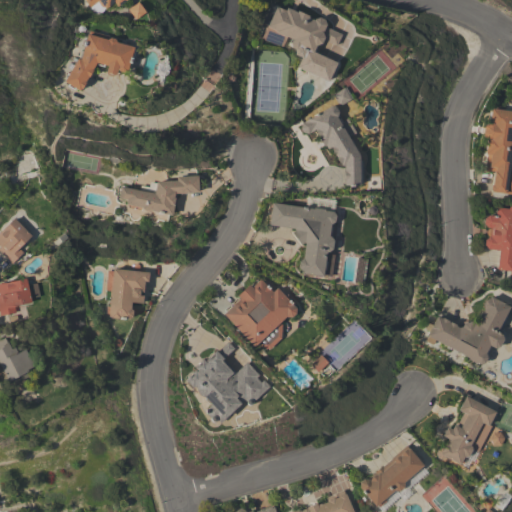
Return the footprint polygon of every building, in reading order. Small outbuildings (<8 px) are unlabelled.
[(125,0),(116,6),(114,2),(105,9),(104,7),(96,13),(87,1),(86,2),(84,0),(125,0)] [(281,47),(268,42),(261,39),(276,7),(285,11),(286,7),(296,12),(297,10),(308,16),(307,18),(313,20),(314,19),(319,17),(323,19),(326,24),(325,27),(341,34),(336,45),(322,39),(321,43),(316,45),(313,52),(336,63),(330,76),(310,67),(308,71),(297,66),(304,51),(305,52),(306,50),(300,47),(299,48),(296,49),(292,47),(291,44),(293,39),(286,36),(281,47)] [(91,69),(92,70),(88,76),(87,76),(84,82),(85,82),(81,89),(80,88),(79,90),(74,88),(73,89),(67,86),(68,84),(63,81),(77,58),(80,59),(87,34),(107,39),(110,38),(114,39),(116,42),(133,47),(132,50),(134,50),(132,57),(130,57),(127,71),(125,70),(122,72),(118,70),(117,67),(115,74),(106,72),(107,66),(104,65),(103,67),(96,65),(97,63),(96,62),(91,69)] [(337,105),(350,99),(344,88),(332,94),(337,105)] [(358,160),(362,160),(362,183),(359,183),(359,185),(344,185),(344,180),(343,180),(343,171),(344,171),(344,166),(343,165),(341,166),(330,147),(327,149),(325,145),(323,146),(319,138),(314,129),(308,133),(303,132),(300,128),(301,123),(330,106),(334,106),(338,112),(337,115),(338,115),(343,122),(340,124),(349,140),(351,138),(355,144),(353,146),(358,155),(358,160)] [(483,125),(489,123),(489,119),(488,119),(489,112),(490,112),(490,109),(511,111),(511,144),(511,155),(511,165),(509,164),(508,173),(511,173),(511,194),(491,191),(491,190),(490,190),(490,185),(491,185),(493,171),(484,170),(486,154),(484,154),(486,139),(482,135),(483,125)] [(176,180),(175,176),(197,175),(198,192),(175,193),(171,215),(150,211),(149,212),(143,211),(143,209),(142,209),(142,208),(141,207),(140,210),(126,207),(126,204),(125,204),(125,199),(117,198),(120,187),(139,191),(139,188),(143,189),(144,186),(147,187),(147,184),(150,185),(150,182),(156,183),(156,181),(176,180)] [(334,221),(330,224),(330,226),(332,226),(331,235),(328,235),(328,236),(329,236),(332,240),(331,249),(327,252),(326,251),(324,261),(327,261),(325,270),(323,270),(322,276),(300,273),(300,271),(297,266),(298,262),(302,258),(304,243),(303,242),(300,244),(291,232),(294,230),(293,228),(268,225),(271,203),(313,209),(313,207),(324,209),(324,210),(332,212),(335,215),(334,221)] [(511,205),(511,263),(511,271),(496,269),(499,250),(487,248),(483,245),(484,240),(488,236),(486,235),(485,232),(486,229),(490,227),(486,227),(483,223),(483,218),(487,215),(494,216),(495,207),(507,209),(507,207),(511,205)] [(0,252),(0,231),(13,218),(31,236),(18,248),(22,252),(11,263),(0,252)] [(131,316),(129,318),(129,319),(107,317),(107,315),(105,315),(106,306),(109,307),(109,304),(108,304),(108,300),(109,300),(110,296),(109,296),(109,291),(110,291),(111,288),(110,288),(110,282),(111,282),(111,278),(111,272),(112,272),(112,269),(148,272),(147,281),(144,281),(143,292),(139,291),(139,295),(142,295),(142,303),(130,302),(130,308),(132,311),(131,316)] [(0,283),(26,278),(27,286),(32,285),(35,296),(30,297),(31,302),(13,306),(15,312),(0,315),(0,283)] [(291,317),(285,317),(279,322),(281,324),(280,338),(270,348),(257,348),(255,345),(253,347),(222,314),(225,311),(223,310),(229,305),(230,306),(232,304),(231,303),(236,298),(238,299),(239,298),(236,296),(248,285),(250,287),(252,286),(250,285),(255,280),(257,281),(259,279),(272,292),(276,288),(295,308),(295,313),(291,317)] [(498,347),(494,348),(491,346),(487,354),(484,353),(486,358),(483,363),(479,364),(476,362),(475,363),(467,359),(468,358),(435,340),(433,343),(431,344),(426,341),(426,340),(427,336),(426,335),(436,316),(441,318),(441,317),(448,321),(447,322),(449,323),(449,322),(455,325),(455,326),(458,328),(461,327),(462,324),(470,321),(472,323),(476,323),(478,319),(477,316),(479,312),(482,311),(483,309),(482,309),(483,307),(482,304),(484,300),(487,299),(488,297),(489,298),(490,296),(509,307),(504,315),(507,316),(501,329),(498,327),(496,332),(501,335),(502,339),(498,347)] [(0,340),(4,338),(6,343),(7,342),(11,349),(14,347),(17,353),(24,349),(34,368),(21,374),(23,378),(11,384),(9,380),(8,381),(1,368),(0,368),(0,340)] [(213,352),(215,350),(216,351),(227,340),(234,347),(224,357),(237,371),(247,361),(259,373),(255,377),(260,382),(263,379),(269,385),(253,401),(251,399),(252,400),(252,402),(252,403),(251,404),(249,404),(248,404),(247,403),(246,402),(246,401),(246,400),(244,398),(239,403),(240,404),(224,419),(223,418),(219,422),(216,419),(216,420),(215,420),(214,421),(212,421),(211,421),(211,420),(210,419),(210,418),(210,417),(206,412),(207,411),(205,409),(210,404),(203,397),(202,397),(200,396),(199,395),(198,394),(197,393),(196,392),(196,390),(196,389),(193,386),(191,388),(184,380),(186,377),(186,376),(187,374),(188,373),(189,372),(190,371),(191,370),(193,370),(194,370),(195,369),(193,367),(196,364),(197,364),(198,363),(198,362),(202,358),(204,361),(207,357),(208,355),(208,354),(209,353),(210,352),(211,352),(213,351),(213,352)] [(317,372),(310,365),(320,355),(327,362),(317,372)] [(467,456),(466,456),(462,464),(460,463),(459,464),(445,457),(440,460),(436,458),(435,453),(437,449),(442,448),(447,439),(441,436),(446,427),(451,430),(455,421),(457,422),(462,413),(457,410),(464,396),(495,412),(488,424),(490,425),(477,451),(470,448),(471,449),(467,456)] [(363,479),(367,479),(374,473),(373,472),(406,445),(411,451),(412,450),(421,462),(420,462),(423,466),(403,482),(403,483),(403,487),(399,491),(394,491),(394,490),(383,499),(385,501),(378,507),(377,505),(374,506),(358,487),(359,482),(363,479)] [(291,511),(296,510),(300,511),(306,508),(305,507),(315,503),(316,506),(327,501),(325,498),(343,490),(352,511),(291,511)]
